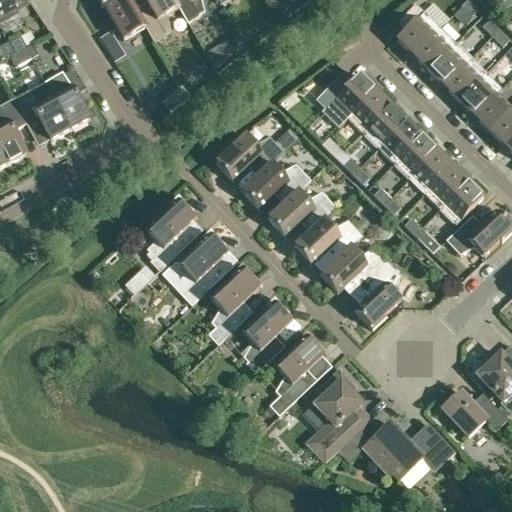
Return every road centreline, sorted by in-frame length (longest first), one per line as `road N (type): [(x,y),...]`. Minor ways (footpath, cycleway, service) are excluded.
road 1 (residential): [(394,387),(141,134)]
road 2 (residential): [(511,198),(345,46)]
road 3 (residential): [(0,215),(141,134)]
road 4 (residential): [(141,134),(51,0)]
